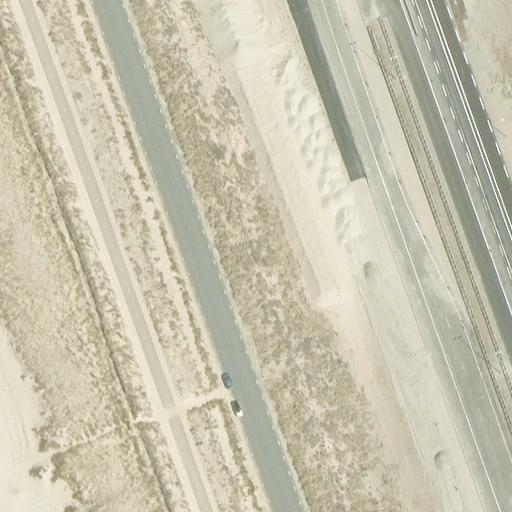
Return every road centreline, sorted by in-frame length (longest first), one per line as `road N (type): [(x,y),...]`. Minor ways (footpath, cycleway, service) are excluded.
road 1 (trunk): [(320,0),(502,511)]
road 2 (unclassified): [(105,0),(286,511)]
road 3 (secondary): [(511,237),(428,0)]
